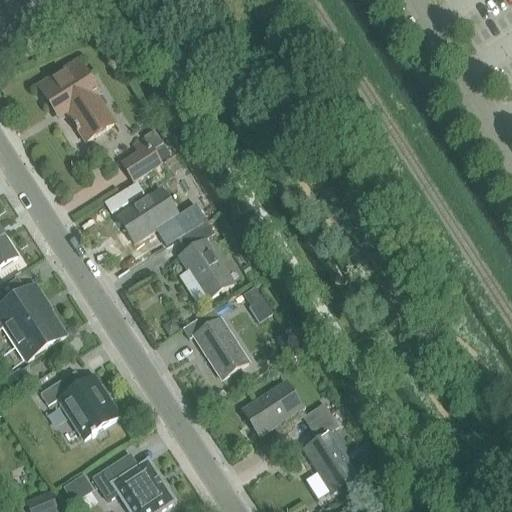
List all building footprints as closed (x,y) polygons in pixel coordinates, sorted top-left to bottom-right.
[(39,89),(55,114),(60,110),(66,120),(70,117),(77,129),(76,130),(79,134),(80,133),(87,143),(86,144),(87,145),(117,125),(116,124),(115,125),(98,99),(101,98),(79,64),(39,89)] [(124,166),(127,170),(134,182),(161,166),(146,142),(136,148),(140,155),(124,166)] [(133,211),(119,221),(135,246),(157,232),(162,239),(173,232),(184,225),(179,218),(162,192),(157,196),(149,185),(128,198),(136,209),(133,211)] [(184,225),(173,232),(179,242),(206,225),(200,215),(195,207),(179,218),(184,225)] [(208,303),(234,287),(206,243),(215,238),(206,225),(179,242),(187,255),(180,259),(208,303)] [(0,270),(17,259),(0,232),(0,270)] [(0,330),(4,328),(28,364),(66,339),(43,303),(45,302),(35,288),(25,294),(18,282),(0,293),(0,330)] [(255,291),(244,298),(252,310),(263,303),(255,291)] [(205,318),(184,331),(190,341),(195,338),(223,381),(249,365),(221,322),(211,328),(205,318)] [(173,322),(164,328),(170,337),(179,331),(173,322)] [(20,373),(0,385),(0,403),(0,404),(28,386),(20,373)] [(121,419),(111,404),(113,403),(112,402),(111,403),(102,390),(104,389),(103,388),(101,389),(95,378),(84,385),(76,374),(41,396),(49,409),(59,402),(62,407),(60,408),(60,409),(62,408),(81,437),(79,438),(80,439),(82,438),(85,443),(92,438),(93,440),(97,437),(96,436),(121,419)] [(304,411),(287,385),(243,413),(260,439),(304,411)] [(304,421),(310,431),(331,417),(324,407),(304,421)] [(318,444),(305,452),(333,496),(358,480),(362,487),(380,475),(366,454),(348,466),(329,436),(339,430),(331,417),(310,431),(318,444)] [(166,488),(165,486),(164,487),(159,480),(161,480),(160,478),(150,463),(149,462),(148,463),(138,469),(131,457),(94,481),(108,504),(119,497),(128,511),(163,511),(175,505),(177,504),(176,503),(166,488)] [(84,479),(65,491),(75,506),(93,493),(84,479)] [(27,505),(30,511),(57,511),(51,495),(27,505)]
